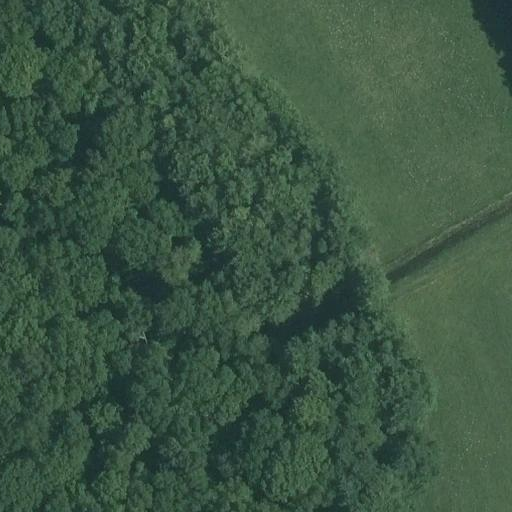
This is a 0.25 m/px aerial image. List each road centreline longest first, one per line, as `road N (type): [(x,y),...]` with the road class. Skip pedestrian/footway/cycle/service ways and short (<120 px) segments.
road 1 (track): [(0,93),(147,214),(257,427)]
road 2 (track): [(0,511),(94,461),(195,427),(257,427)]
